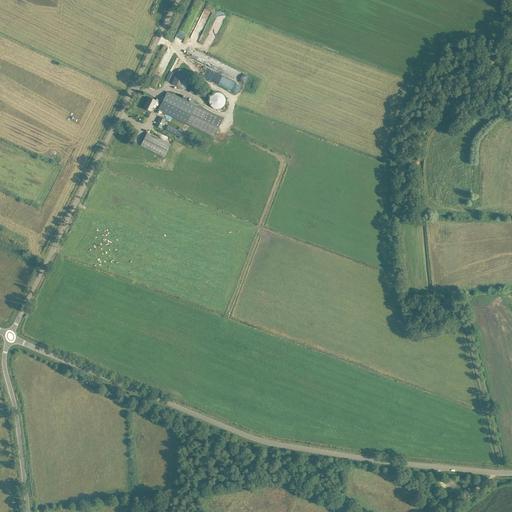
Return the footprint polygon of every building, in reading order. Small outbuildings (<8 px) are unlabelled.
[(172,83),(185,90),(192,76),(179,69),(172,83)] [(232,77),(231,78),(239,82),(244,74),(238,71),(235,79),(232,77)] [(216,82),(234,90),(236,85),(218,77),(216,82)] [(218,110),(225,97),(213,91),(206,104),(218,110)] [(167,92),(158,109),(190,125),(214,137),(222,119),(199,107),(198,107),(193,105),(188,102),(167,92)] [(143,108),(150,111),(156,101),(149,97),(143,108)] [(155,125),(161,128),(164,121),(166,122),(167,119),(164,118),(164,119),(159,117),(155,125)] [(165,129),(179,136),(181,131),(176,128),(176,127),(168,122),(167,123),(168,123),(165,129)] [(140,145),(164,157),(170,144),(146,132),(140,145)]
